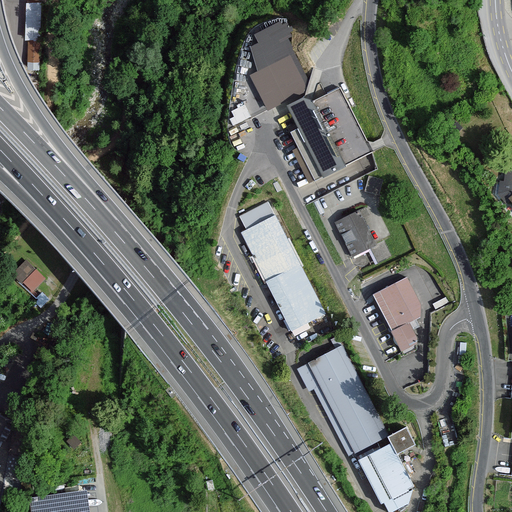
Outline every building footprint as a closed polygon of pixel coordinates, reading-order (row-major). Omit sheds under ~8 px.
[(42,36),(42,0),(26,0),(26,36),(42,36)] [(314,180),(347,165),(315,101),(301,95),(311,89),(293,54),(251,74),(270,111),(286,102),(300,128),(290,132),(314,180)] [(233,124),(251,116),(246,104),(228,112),(233,124)] [(511,169),(507,169),(507,180),(501,180),(501,193),(511,192),(511,196),(510,198),(511,200),(511,169)] [(241,231),(293,331),(328,313),(270,201),(241,216),(247,228),(241,231)] [(335,220),(353,256),(379,243),(361,207),(335,220)] [(48,280),(28,260),(14,274),(35,294),(48,280)] [(373,291),(402,354),(421,345),(412,323),(422,318),(422,303),(409,275),(373,291)] [(309,362),(356,452),(391,434),(343,344),(309,362)] [(34,431),(0,415),(0,500),(1,500),(34,431)] [(361,458),(389,511),(410,502),(416,483),(400,452),(417,443),(407,426),(390,436),(393,442),(361,458)] [(90,511),(88,488),(30,496),(32,511),(90,511)]
